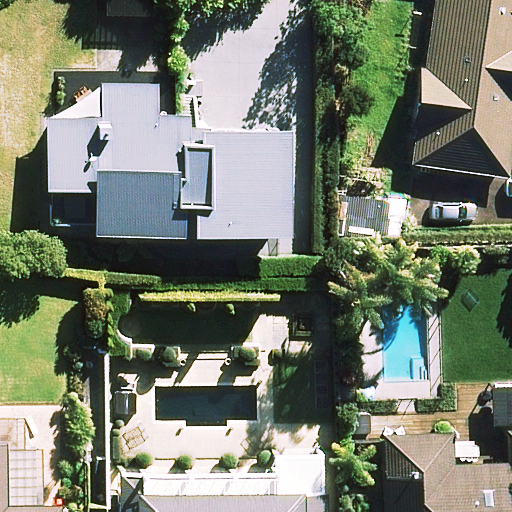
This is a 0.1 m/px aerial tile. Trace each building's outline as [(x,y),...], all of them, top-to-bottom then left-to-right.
[(511,0),(436,0),(412,168),(510,183),(511,170),(511,0)] [(97,120),(53,119),(51,230),(96,230),(96,243),(292,247),(295,141),(202,139),(203,90),(98,88),(97,120)] [(511,511),(511,429),(453,431),(386,432),(387,511),(511,511)] [(0,511),(60,511),(43,511),(38,511),(38,456),(0,456),(0,511)] [(327,511),(329,463),(275,461),(275,486),(126,481),(124,511),(327,511)]
